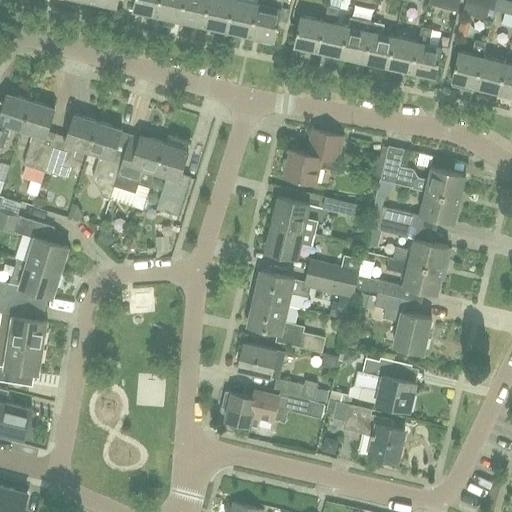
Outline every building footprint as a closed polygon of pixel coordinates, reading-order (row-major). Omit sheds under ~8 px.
[(157,15),(159,0),(134,0),(132,10),(157,15)] [(159,0),(157,15),(180,20),(184,0),(159,0)] [(184,0),(180,20),(204,25),(209,0),(184,0)] [(209,0),(204,25),(227,30),(233,0),(209,0)] [(251,0),(233,0),(227,30),(251,35),(258,1),(251,0)] [(258,1),(251,35),(275,41),(282,7),(283,0),(257,0),(258,1)] [(429,0),(428,4),(457,11),(459,0),(429,0)] [(494,10),(497,0),(465,0),(462,13),(491,20),(494,10)] [(511,0),(497,0),(494,10),(511,14),(511,0)] [(328,5),(324,20),(318,50),(341,55),(348,25),(335,22),(338,7),(328,5)] [(318,50),(324,20),(301,15),(294,45),(318,50)] [(350,16),(348,25),(341,55),(365,61),(372,31),(374,22),(350,16)] [(384,24),(374,22),(372,31),(365,61),(389,66),(396,35),(382,33),(384,24)] [(419,41),(412,71),(435,76),(441,45),(429,43),(432,29),(421,26),(418,40),(419,41)] [(418,40),(396,35),(389,66),(412,71),(419,41),(418,40)] [(475,39),(471,53),(458,50),(451,80),(452,80),(452,84),(464,87),(465,83),(474,85),(482,56),(483,56),(486,42),(475,39)] [(506,62),(483,56),(482,56),(474,85),(498,91),(506,62)] [(511,63),(506,62),(498,91),(511,94),(511,63)] [(7,93),(4,102),(0,100),(0,144),(3,145),(10,125),(22,129),(31,100),(7,93)] [(55,108),(31,100),(22,129),(33,132),(27,151),(23,164),(27,165),(23,176),(41,182),(45,170),(57,133),(47,130),(55,108)] [(57,133),(45,170),(67,177),(77,146),(89,150),(98,121),(73,113),(66,136),(57,133)] [(122,129),(98,121),(89,150),(100,154),(94,173),(116,179),(124,154),(114,152),(122,129)] [(307,151),(289,146),(283,174),(316,182),(320,165),(335,168),(343,134),(313,127),(307,151)] [(124,154),(116,179),(116,180),(114,186),(135,192),(138,182),(150,186),(155,171),(164,143),(140,135),(139,137),(130,134),(124,154)] [(189,150),(164,143),(155,171),(167,175),(156,208),(178,215),(190,176),(181,173),(189,150)] [(430,165),(427,177),(418,175),(412,167),(400,164),(404,147),(388,143),(380,179),(424,189),(459,197),(465,173),(430,165)] [(0,176),(0,189),(6,192),(13,174),(2,170),(0,176)] [(459,197),(424,189),(419,213),(454,221),(459,197)] [(278,196),(271,222),(314,232),(317,219),(306,217),(309,203),(278,196)] [(356,204),(325,196),(322,208),(353,215),(356,204)] [(376,219),(379,205),(368,203),(365,216),(376,219)] [(416,225),(419,214),(382,205),(379,217),(416,225)] [(0,224),(34,235),(27,259),(19,257),(18,258),(60,271),(68,246),(49,240),(53,226),(0,209),(0,224)] [(416,225),(379,217),(376,229),(413,237),(410,250),(396,246),(393,257),(443,269),(448,245),(413,237),(416,225)] [(314,232),(271,222),(265,249),(296,257),(300,243),(312,246),(314,232)] [(357,223),(356,231),(368,234),(370,225),(357,223)] [(170,251),(169,240),(156,241),(158,252),(170,251)] [(310,257),(307,270),(357,281),(362,258),(343,254),(341,264),(310,257)] [(366,256),(362,271),(376,274),(380,259),(366,256)] [(393,257),(393,258),(389,256),(386,268),(405,273),(402,284),(402,285),(408,286),(437,293),(443,269),(393,257)] [(0,281),(0,296),(29,304),(31,290),(52,297),(60,271),(18,258),(10,283),(0,281)] [(362,258),(357,281),(355,286),(377,291),(374,303),(385,306),(383,316),(399,320),(393,344),(422,351),(430,317),(402,310),(404,299),(408,286),(402,285),(402,284),(359,274),(363,258),(362,258)] [(261,269),(254,296),(287,304),(290,292),(307,296),(310,287),(352,297),(355,286),(357,281),(307,270),(304,280),(293,278),(293,277),(261,269)] [(0,296),(0,312),(1,312),(0,319),(0,339),(43,346),(47,320),(26,317),(29,304),(0,296)] [(287,304),(254,296),(248,323),(277,330),(275,341),(322,352),(325,337),(303,331),(304,326),(283,320),(287,304)] [(0,380),(15,382),(17,368),(39,371),(43,346),(0,339),(0,380)] [(285,351),(276,349),(277,349),(244,341),(237,369),(270,376),(272,368),(280,370),(285,351)] [(409,409),(416,381),(397,377),(400,365),(366,357),(363,371),(357,369),(353,384),(378,390),(376,401),(409,409)] [(304,384),(276,377),(273,389),(313,399),(317,382),(305,380),(304,384)] [(41,398),(59,400),(61,389),(43,387),(41,398)] [(0,432),(24,439),(32,409),(6,402),(9,391),(0,388),(0,432)] [(257,397),(232,392),(226,390),(223,406),(228,407),(226,419),(250,425),(250,424),(257,425),(259,415),(274,419),(280,394),(258,389),(257,397)] [(308,406),(312,413),(322,416),(325,402),(310,398),(308,406)] [(373,408),(349,403),(337,400),(333,417),(344,420),(343,427),(363,432),(358,451),(398,460),(405,429),(393,426),(394,419),(371,414),(373,408)] [(0,508),(0,511),(22,511),(27,493),(6,487),(0,508)] [(261,511),(263,509),(233,501),(230,511),(261,511)]
